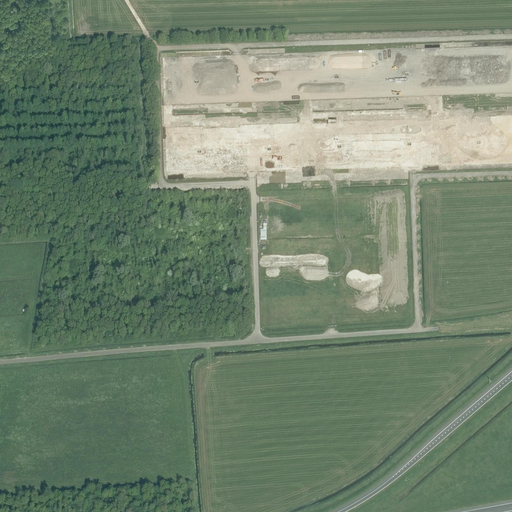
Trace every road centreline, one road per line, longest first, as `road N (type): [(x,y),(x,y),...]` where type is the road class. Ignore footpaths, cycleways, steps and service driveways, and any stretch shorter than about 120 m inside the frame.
road 1 (unclassified): [(258,341),(251,187),(161,184),(157,48),(511,35)]
road 2 (unclassified): [(0,361),(258,341)]
road 3 (unclassified): [(511,175),(415,185),(417,329)]
road 4 (motorway): [(511,378),(341,511)]
road 5 (unclassified): [(258,341),(417,329)]
